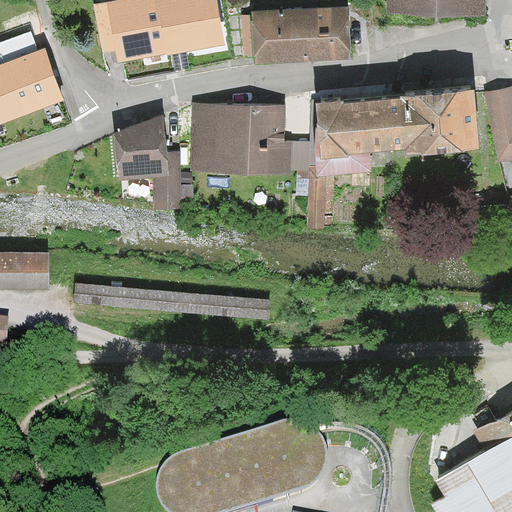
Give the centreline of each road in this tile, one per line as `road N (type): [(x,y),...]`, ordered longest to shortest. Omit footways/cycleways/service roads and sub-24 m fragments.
road 1 (residential): [(0,304),(183,351),(511,362)]
road 2 (residential): [(511,23),(424,63),(178,90),(104,120)]
road 3 (track): [(0,372),(183,351)]
road 4 (residential): [(43,0),(104,120)]
